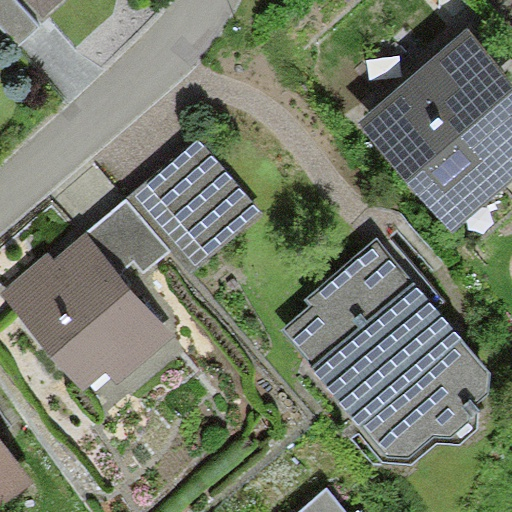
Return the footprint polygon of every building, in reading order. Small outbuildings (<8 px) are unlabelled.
[(465,24),(370,103),(438,186),(511,125),(511,114),(485,81),(501,68),(465,24)] [(190,125),(83,225),(113,257),(131,240),(146,257),(167,238),(186,258),(255,194),(190,125)] [(15,285),(79,358),(100,340),(114,356),(156,318),(78,230),(15,285)] [(366,232),(277,313),(310,349),(322,338),(365,386),(353,397),(397,445),(486,364),(366,232)] [(0,476),(21,462),(0,432),(0,476)] [(353,511),(321,475),(278,511),(353,511)]
